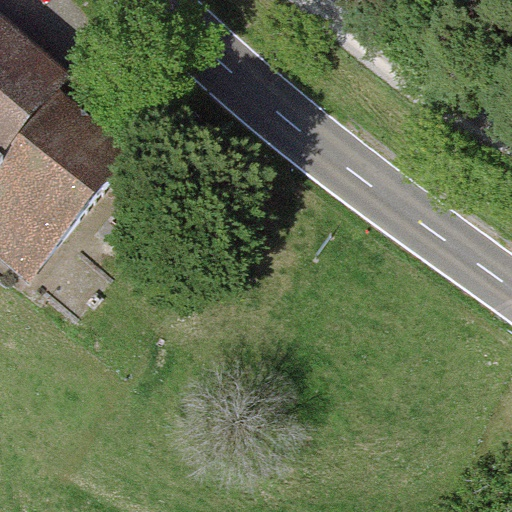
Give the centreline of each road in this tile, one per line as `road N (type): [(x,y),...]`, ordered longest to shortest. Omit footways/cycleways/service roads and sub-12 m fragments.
road 1 (tertiary): [(511,286),(296,126),(153,0)]
road 2 (track): [(511,138),(430,87),(325,0)]
